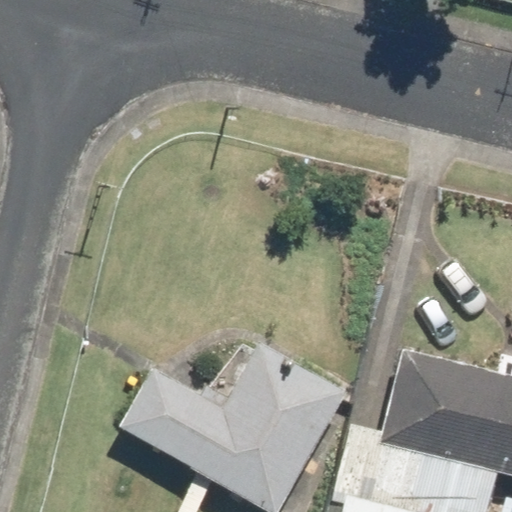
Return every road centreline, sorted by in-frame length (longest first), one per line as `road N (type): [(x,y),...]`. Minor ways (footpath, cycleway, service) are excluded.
road 1 (residential): [(84,3),(511,105)]
road 2 (residential): [(0,342),(84,3)]
